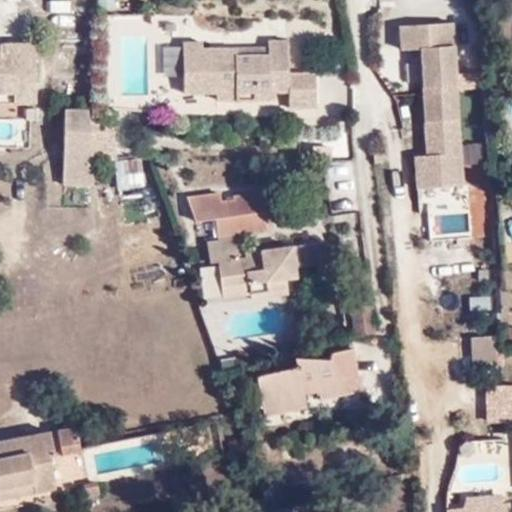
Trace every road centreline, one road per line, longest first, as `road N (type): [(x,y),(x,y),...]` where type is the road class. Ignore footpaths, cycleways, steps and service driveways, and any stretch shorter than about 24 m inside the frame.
road 1 (unknown): [(373,129),(408,374)]
road 2 (unclassified): [(352,0),(373,129)]
